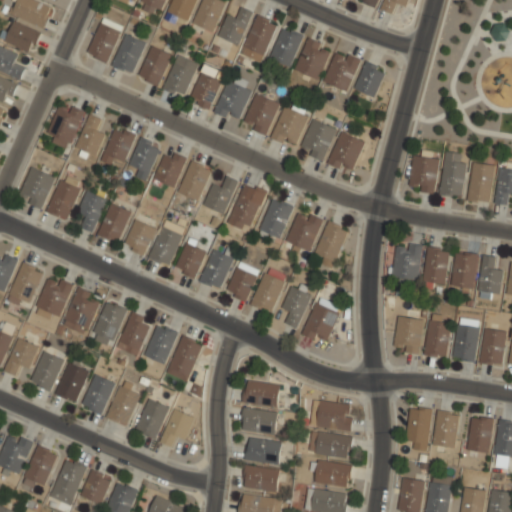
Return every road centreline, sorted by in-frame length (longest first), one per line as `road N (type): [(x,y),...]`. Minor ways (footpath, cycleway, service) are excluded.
road 1 (residential): [(0,218),(333,376),(511,394)]
road 2 (residential): [(375,511),(383,454),(370,350),(369,244),(434,0)]
road 3 (residential): [(58,68),(327,191),(511,231)]
road 4 (residential): [(0,398),(166,473),(215,483)]
road 5 (residential): [(89,0),(0,194)]
road 6 (residential): [(211,511),(221,372),(236,328)]
road 7 (residential): [(419,49),(292,0)]
